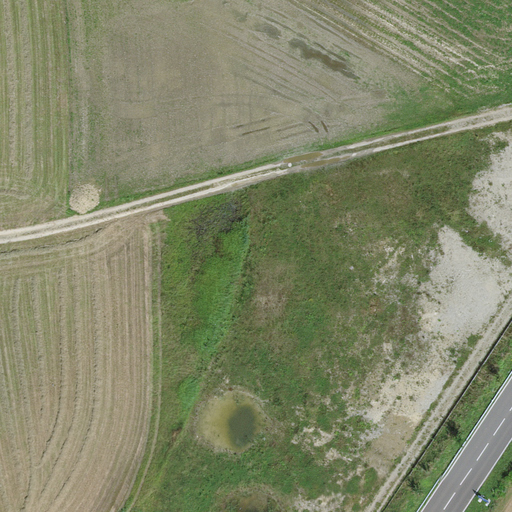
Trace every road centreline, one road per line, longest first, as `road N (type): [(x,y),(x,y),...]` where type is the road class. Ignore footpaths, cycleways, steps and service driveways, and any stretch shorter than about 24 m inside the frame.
road 1 (track): [(0,234),(511,112)]
road 2 (secondary): [(442,511),(511,408)]
